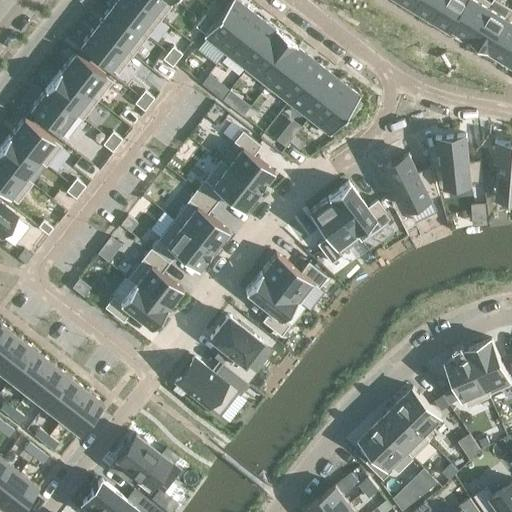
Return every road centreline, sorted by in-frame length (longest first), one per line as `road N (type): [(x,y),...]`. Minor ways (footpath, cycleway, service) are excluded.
road 1 (residential): [(152,375),(284,205),(379,135)]
road 2 (residential): [(276,511),(335,433),(413,362),(439,343),(511,317)]
road 3 (residential): [(48,511),(152,375)]
road 4 (residential): [(152,375),(30,278)]
road 5 (residential): [(395,79),(292,3)]
